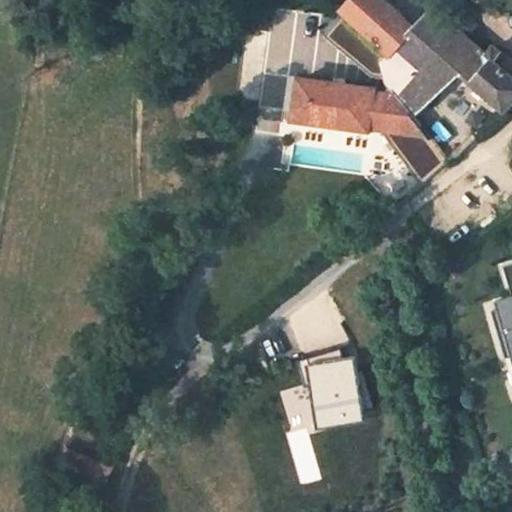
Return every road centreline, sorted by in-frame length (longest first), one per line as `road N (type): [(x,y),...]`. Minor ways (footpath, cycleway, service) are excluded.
road 1 (track): [(511,129),(215,358),(192,349),(183,334),(247,181)]
road 2 (track): [(447,511),(383,232)]
road 3 (track): [(215,358),(152,422),(119,511)]
